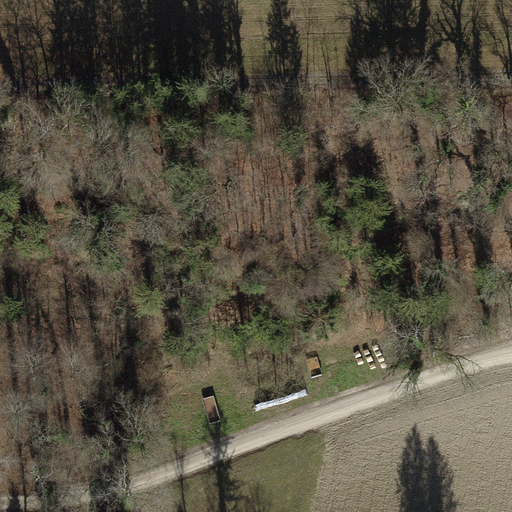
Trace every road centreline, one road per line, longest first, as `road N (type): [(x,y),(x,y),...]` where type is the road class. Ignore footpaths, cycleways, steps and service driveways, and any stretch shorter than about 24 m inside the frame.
road 1 (track): [(511,350),(139,486),(0,503)]
road 2 (track): [(0,80),(511,67)]
